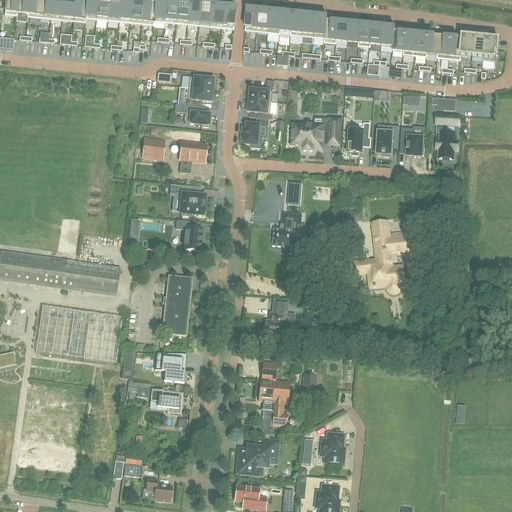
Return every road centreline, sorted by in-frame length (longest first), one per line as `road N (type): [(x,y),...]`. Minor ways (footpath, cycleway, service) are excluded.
road 1 (residential): [(209,511),(239,198),(229,165)]
road 2 (residential): [(503,88),(236,68)]
road 3 (residential): [(1,59),(143,74),(165,60),(236,68)]
road 4 (residential): [(511,34),(292,0)]
road 5 (residential): [(229,165),(450,179)]
